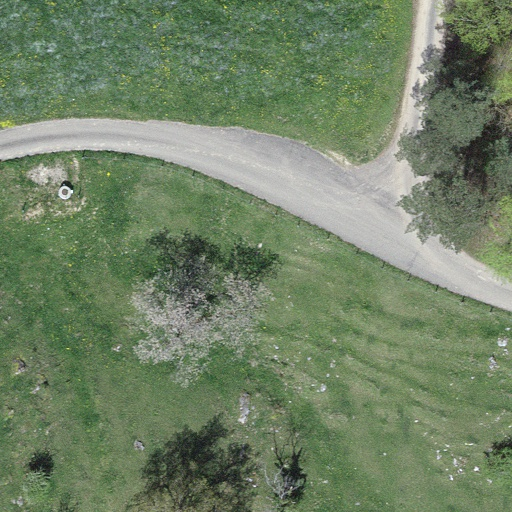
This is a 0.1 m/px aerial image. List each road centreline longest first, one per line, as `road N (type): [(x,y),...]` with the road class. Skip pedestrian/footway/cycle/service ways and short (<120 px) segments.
road 1 (unclassified): [(511,293),(191,144),(106,133),(0,148)]
road 2 (track): [(469,0),(384,239)]
